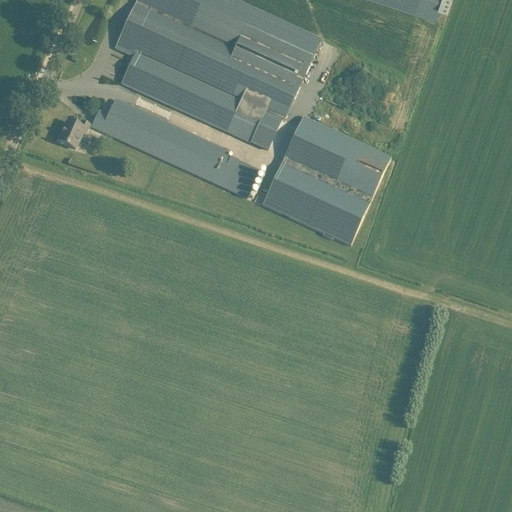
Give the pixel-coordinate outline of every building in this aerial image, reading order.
[(321,41),(303,32),(231,0),(139,0),(117,50),(135,59),(123,85),(132,89),(252,144),(268,152),(283,120),(284,121),(321,41)] [(374,0),(433,19),(437,7),(447,10),(449,0),(374,0)] [(183,132),(125,105),(116,101),(109,115),(101,132),(110,137),(163,160),(169,163),(249,200),(261,172),(224,156),(226,151),(183,132)] [(303,118),(263,206),(351,247),(391,159),(309,121),(309,120),(305,118),(304,119),(303,118)] [(85,135),(89,126),(82,123),(80,128),(68,122),(58,142),(75,150),(82,134),(85,135)]
